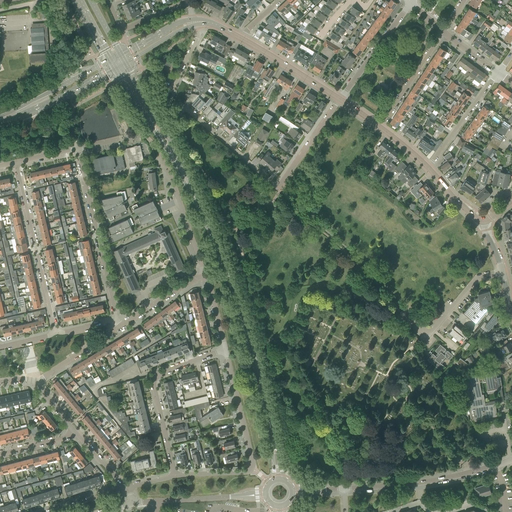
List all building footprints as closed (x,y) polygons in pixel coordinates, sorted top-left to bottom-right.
[(135,8),(134,4),(136,3),(135,1),(135,0),(128,3),(123,5),(126,12),(135,8)] [(213,0),(213,1),(212,1),(211,0),(207,0),(204,5),(218,13),(222,6),(217,3),(218,1),(215,0),(213,0)] [(239,9),(243,3),(239,0),(235,7),(239,9)] [(257,6),(252,0),(247,0),(246,1),(251,7),(253,9),(254,9),(257,6)] [(287,0),(286,0),(283,4),(286,8),(288,10),(291,8),(294,11),(296,9),(287,0)] [(295,4),(297,1),(296,0),(287,0),(296,9),(298,7),(295,4)] [(337,5),(335,3),(330,0),(328,0),(327,2),(323,0),(321,0),(319,2),(322,5),(330,9),(331,7),(334,8),(335,6),(336,7),(337,5)] [(393,8),(381,0),(377,0),(377,4),(389,13),(393,8)] [(397,3),(392,0),(381,0),(393,8),(397,3)] [(279,10),(277,11),(280,14),(285,21),(288,19),(285,15),(289,11),(288,10),(286,8),(283,4),(278,8),(279,10)] [(389,13),(377,4),(377,5),(374,4),(373,10),(374,10),(379,14),(385,19),(389,13)] [(231,9),(228,7),(226,5),(226,6),(223,10),(225,12),(223,15),(229,19),(234,11),(236,8),(233,6),(231,9)] [(332,11),(330,9),(322,5),(320,8),(316,5),(313,8),(317,11),(324,15),(326,13),(328,14),(329,12),(330,13),(332,11)] [(360,11),(360,10),(357,8),(356,9),(352,6),(350,9),(351,9),(350,11),(352,12),(350,15),(356,19),(359,21),(361,18),(358,15),(360,12),(360,11)] [(140,13),(139,10),(138,10),(137,7),(135,8),(126,12),(128,18),(140,13)] [(246,16),(243,15),(246,10),(241,8),(235,18),(237,19),(235,23),(240,26),(246,16)] [(476,13),(473,11),(469,8),(466,14),(473,18),(476,20),(477,19),(474,17),(476,13)] [(327,17),(324,15),(317,11),(315,14),(310,11),(307,14),(312,17),(319,21),(321,19),(323,20),(324,19),(325,19),(327,17)] [(354,22),(356,19),(350,15),(347,12),(345,15),(346,15),(345,17),(347,19),(345,21),(351,25),(355,28),(357,24),(354,22)] [(285,23),(278,15),(276,17),(272,13),(269,17),(276,25),(279,22),(282,25),(285,23)] [(382,24),(385,19),(379,14),(375,19),(382,24)] [(469,24),(473,18),(466,14),(464,16),(465,16),(463,19),(462,19),(469,24)] [(274,27),(276,25),(269,17),(268,18),(268,17),(265,20),(269,24),(265,27),(269,30),(275,33),(277,30),(274,27)] [(322,23),(319,21),(312,17),(310,20),(306,18),(305,19),(304,21),(307,23),(314,28),(316,25),(318,27),(319,25),(320,26),(322,23)] [(348,28),(351,25),(345,21),(341,18),(340,21),(341,21),(340,23),(342,25),(340,27),(346,31),(350,35),(352,31),(348,28)] [(378,29),(382,24),(375,19),(371,24),(378,29)] [(469,24),(462,19),(463,20),(461,23),(460,22),(459,24),(466,29),(469,24)] [(374,34),(378,29),(371,24),(369,27),(366,25),(366,21),(366,20),(366,21),(363,20),(362,26),(363,26),(365,28),(367,29),(374,34)] [(492,24),(486,20),(483,24),(486,26),(489,28),(492,24)] [(47,23),(39,23),(36,23),(36,28),(30,28),(32,53),(30,53),(31,62),(49,61),(47,23)] [(294,28),(286,23),(283,27),(292,32),(294,28)] [(317,30),(314,28),(307,23),(305,27),(301,24),(299,28),(297,30),(303,33),(304,31),(307,33),(309,34),(311,32),(313,33),(314,31),(315,32),(317,30)] [(495,31),(498,27),(494,23),(490,28),(495,31)] [(267,33),(262,30),(264,26),(261,24),(255,33),(255,34),(257,35),(256,36),(261,39),(262,36),(265,37),(267,33)] [(465,29),(466,29),(459,24),(455,30),(463,35),(463,36),(466,38),(470,32),(465,29)] [(343,35),(346,31),(340,27),(336,25),(335,27),(336,28),(335,30),(337,31),(335,34),(341,38),(346,41),(348,38),(343,35)] [(299,40),(303,33),(297,30),(295,29),(294,28),(292,32),(298,35),(296,38),(299,40)] [(370,40),(374,34),(367,29),(363,35),(370,40)] [(511,39),(511,36),(509,34),(504,30),(503,29),(501,33),(502,34),(501,36),(504,39),(509,43),(511,39)] [(275,38),(277,34),(275,33),(269,30),(267,33),(265,37),(264,39),(266,40),(265,41),(270,44),(272,41),(274,43),(277,39),(275,38)] [(339,41),(341,38),(335,34),(332,31),(330,34),(331,34),(330,36),(332,38),(330,41),(341,48),(344,44),(339,41)] [(480,33),(479,34),(477,38),(476,37),(472,43),(478,47),(482,42),(483,40),(480,38),(482,35),(480,33)] [(216,45),(220,38),(214,35),(211,41),(209,40),(207,43),(211,45),(212,43),(216,45)] [(366,45),(370,40),(363,35),(360,40),(366,45)] [(282,50),(286,43),(287,41),(282,37),(280,40),(276,46),(282,50)] [(225,42),(220,38),(216,45),(220,47),(218,50),(226,55),(231,46),(226,44),(225,46),(223,45),(225,42)] [(341,48),(330,41),(326,38),(323,43),(322,44),(322,45),(326,47),(333,51),(336,53),(337,54),(340,50),(341,48)] [(354,43),(350,41),(347,39),(344,44),(346,46),(348,43),(354,47),(352,50),(359,55),(362,50),(356,45),(354,43)] [(362,50),(366,45),(360,40),(356,45),(362,50)] [(486,44),(487,43),(483,40),(482,42),(478,47),(485,51),(488,46),(486,44)] [(292,52),(296,45),(293,43),(293,44),(287,41),(286,43),(282,50),(284,51),(285,52),(286,53),(287,53),(288,52),(291,54),(292,52)] [(300,61),(306,51),(299,47),(301,44),(298,42),(296,45),(292,52),(295,54),(293,57),(300,61)] [(449,53),(451,49),(444,44),(442,44),(436,53),(444,57),(447,59),(450,54),(449,53)] [(496,49),(493,47),(492,49),(491,48),(488,46),(485,51),(491,56),(494,51),(496,49)] [(239,58),(242,51),(236,48),(234,51),(232,50),(229,54),(228,56),(231,57),(233,54),(239,58)] [(497,53),(495,52),(494,51),(491,56),(497,60),(501,55),(500,55),(503,52),(500,50),(498,53),(497,53)] [(226,59),(219,55),(211,51),(209,54),(206,52),(205,54),(201,52),(200,55),(199,55),(198,57),(199,57),(198,58),(201,59),(199,62),(206,66),(208,63),(209,60),(216,63),(217,60),(224,63),(225,63),(226,59)] [(249,55),(242,51),(239,58),(248,63),(249,60),(247,58),(249,55)] [(312,55),(306,51),(300,61),(307,65),(308,62),(311,64),(311,63),(317,53),(314,52),(312,55)] [(317,53),(311,63),(315,65),(313,68),(319,72),(322,68),(325,64),(319,60),(322,56),(317,53)] [(355,58),(351,55),(349,53),(343,60),(344,61),(341,64),(348,69),(351,66),(350,65),(355,58)] [(440,63),(444,57),(436,53),(435,55),(436,55),(434,58),(433,58),(440,63)] [(453,64),(459,55),(456,53),(452,58),(453,58),(450,62),(453,64)] [(464,66),(468,61),(462,57),(456,66),(458,68),(460,66),(463,68),(464,66)] [(436,68),(440,63),(433,58),(434,59),(432,62),(431,61),(429,63),(436,68)] [(249,64),(243,74),(251,79),(253,75),(255,71),(260,74),(263,68),(261,67),(263,63),(261,62),(257,60),(255,64),(254,63),(252,66),(249,64)] [(470,71),(474,66),(468,61),(464,66),(463,68),(467,71),(464,74),(467,76),(469,72),(470,71)] [(439,70),(436,68),(429,63),(428,65),(429,66),(427,69),(426,68),(426,69),(433,73),(435,70),(438,72),(439,70)] [(477,75),(480,70),(474,66),(470,71),(472,73),(473,74),(474,73),(477,75)] [(268,82),(270,78),(275,71),(269,67),(267,70),(265,68),(264,69),(262,73),(254,86),(254,87),(253,89),(256,90),(257,88),(257,89),(264,79),(268,82)] [(337,74),(334,72),(333,75),(331,73),(328,77),(330,79),(330,80),(335,83),(337,80),(339,81),(345,71),(342,68),(337,74)] [(429,79),(433,73),(426,69),(424,72),(422,74),(429,79)] [(484,81),(487,76),(486,75),(480,70),(477,75),(474,79),(477,82),(477,81),(480,83),(482,80),(484,81)] [(207,74),(203,73),(196,71),(194,78),(202,79),(205,80),(207,83),(209,78),(206,77),(207,74)] [(282,84),(286,78),(280,74),(276,81),(277,81),(274,85),(277,87),(279,82),(282,84)] [(432,80),(429,79),(422,74),(421,76),(422,77),(420,80),(419,79),(426,84),(428,86),(432,80)] [(203,93),(207,83),(205,80),(202,79),(194,78),(193,85),(197,85),(195,89),(203,93)] [(292,82),(286,78),(282,84),(285,86),(283,89),(286,90),(288,88),(292,82)] [(422,89),(426,84),(419,79),(418,80),(419,80),(417,83),(415,85),(422,89)] [(234,86),(226,81),(223,86),(232,90),(232,89),(234,90),(235,87),(234,86)] [(452,91),(457,85),(453,81),(448,88),(452,91)] [(266,98),(273,86),(270,84),(266,92),(263,96),(266,98)] [(297,84),(294,89),(293,90),(291,94),(300,100),(303,95),(301,94),(304,89),(297,84)] [(502,93),(505,89),(499,84),(495,90),(493,93),(495,95),(498,91),(498,92),(498,91),(502,93)] [(419,95),(422,89),(415,85),(414,87),(415,87),(413,90),(412,90),(419,95)] [(472,94),(475,90),(469,86),(468,87),(468,88),(466,90),(471,93),(471,94),(472,94)] [(507,98),(511,93),(505,89),(502,93),(504,95),(504,96),(507,98)] [(421,97),(419,95),(412,90),(411,90),(412,91),(410,94),(409,93),(408,95),(415,100),(418,102),(421,97)] [(469,96),(471,94),(471,93),(466,90),(465,92),(464,92),(461,95),(461,94),(459,96),(467,102),(470,96),(469,96)] [(455,93),(453,91),(451,94),(454,96),(456,97),(458,99),(456,102),(463,106),(467,102),(459,96),(455,93)] [(309,92),(306,97),(303,102),(306,104),(308,101),(312,103),(316,97),(309,92)] [(197,106),(202,100),(206,95),(202,93),(201,95),(191,93),(189,100),(193,103),(192,104),(196,107),(197,106)] [(224,105),(230,96),(224,93),(218,102),(219,102),(223,104),(224,105)] [(412,106),(415,100),(408,95),(404,101),(412,106)] [(285,100),(284,100),(283,103),(288,106),(289,103),(292,98),(290,96),(288,98),(287,97),(285,100)] [(203,112),(209,106),(215,100),(211,98),(206,103),(202,100),(197,106),(197,107),(196,108),(199,110),(200,109),(203,112)] [(279,109),(283,103),(284,100),(281,98),(276,107),(279,109)] [(463,106),(456,102),(454,100),(451,105),(452,106),(459,111),(463,106)] [(319,118),(324,110),(323,110),(327,104),(325,103),(325,102),(323,101),(322,101),(319,105),(317,108),(314,111),(317,113),(315,115),(313,118),(312,117),(312,118),(310,120),(315,123),(319,118)] [(410,108),(412,106),(404,101),(405,102),(403,104),(402,104),(401,106),(412,114),(413,114),(415,111),(412,110),(410,108)] [(210,120),(211,118),(216,112),(223,104),(219,102),(213,109),(209,106),(203,112),(207,115),(206,116),(210,120)] [(412,114),(401,106),(399,108),(400,109),(398,112),(397,111),(404,116),(406,114),(409,115),(408,116),(410,117),(412,114)] [(459,111),(452,106),(450,108),(451,109),(449,111),(456,116),(459,111)] [(490,111),(487,109),(483,106),(479,111),(487,116),(489,114),(488,113),(490,111)] [(211,119),(210,120),(213,123),(214,121),(218,125),(218,124),(231,109),(227,107),(220,115),(216,112),(211,118),(211,119)] [(231,109),(218,124),(220,126),(219,128),(223,131),(224,130),(226,131),(225,132),(229,135),(230,134),(231,134),(234,131),(236,128),(228,120),(235,113),(231,109)] [(456,116),(449,111),(447,110),(446,112),(445,113),(443,111),(441,113),(445,116),(452,121),(456,116)] [(401,122),(404,116),(397,111),(397,112),(398,112),(396,115),(395,115),(394,117),(401,122)] [(487,116),(479,111),(476,116),(482,121),(484,118),(485,119),(487,116)] [(274,117),(265,112),(262,119),(270,123),(274,117)] [(452,121),(445,116),(443,118),(444,119),(442,122),(448,126),(452,121)] [(480,123),(482,121),(476,116),(472,121),(480,126),(481,124),(480,123)] [(309,132),(315,123),(305,117),(302,122),(301,124),(300,125),(309,132)] [(397,127),(401,122),(394,117),(392,119),(393,120),(391,123),(390,122),(397,127)] [(435,121),(430,117),(426,125),(430,127),(431,124),(433,125),(435,121)] [(507,130),(510,125),(504,120),(500,126),(502,127),(507,130)] [(480,126),(472,121),(469,126),(475,131),(477,128),(478,129),(480,126)] [(419,135),(422,131),(419,129),(421,127),(419,126),(415,132),(409,128),(404,134),(413,140),(417,134),(419,135)] [(478,133),(475,131),(469,126),(465,131),(472,136),(474,137),(478,133)] [(504,136),(507,130),(502,127),(500,126),(496,131),(499,133),(504,136)] [(249,137),(249,132),(242,133),(241,132),(243,130),(240,128),(237,132),(239,134),(238,134),(239,135),(236,139),(235,140),(241,145),(242,144),(242,145),(243,144),(243,145),(244,144),(245,144),(246,144),(249,138),(248,137),(249,137)] [(294,137),(294,138),(298,141),(302,135),(298,132),(298,131),(294,128),(290,134),(291,135),(293,137),(293,136),(294,137)] [(262,129),(261,130),(255,142),(261,145),(268,132),(262,129)] [(472,136),(465,131),(461,136),(468,141),(470,138),(471,139),(472,136)] [(495,131),(494,132),(492,131),(490,134),(492,135),(494,137),(496,138),(502,141),(504,137),(498,134),(495,131)] [(292,140),(288,137),(284,135),(281,140),(283,142),(280,145),(286,150),(285,150),(290,153),(295,146),(291,143),(292,140)] [(425,135),(421,140),(418,144),(424,148),(428,142),(430,139),(425,135)] [(499,147),(502,141),(496,138),(494,137),(491,142),(490,142),(493,144),(499,147)] [(465,142),(460,138),(456,145),(462,148),(465,142)] [(379,156),(388,145),(384,141),(378,147),(381,149),(377,154),(379,156)] [(490,142),(491,142),(490,141),(487,147),(491,150),(492,148),(497,150),(499,147),(493,144),(490,142)] [(431,144),(430,143),(428,142),(424,148),(430,152),(434,146),(436,143),(433,142),(431,144)] [(143,160),(140,145),(125,148),(129,163),(143,160)] [(388,155),(393,148),(388,145),(379,156),(376,159),(378,161),(381,158),(385,153),(388,155)] [(464,151),(472,155),(475,149),(467,145),(464,151)] [(487,156),(491,150),(487,147),(483,153),(487,156)] [(393,165),(391,163),(394,159),(397,161),(400,157),(397,155),(399,153),(393,148),(388,155),(389,156),(385,161),(389,164),(387,166),(390,169),(387,173),(390,175),(397,167),(394,164),(393,165)] [(491,150),(487,156),(491,158),(497,150),(492,148),(491,150)] [(366,157),(364,159),(365,159),(368,161),(374,153),(372,152),(370,151),(366,157)] [(257,159),(256,160),(261,164),(262,163),(265,166),(272,158),(269,156),(271,154),(268,152),(264,156),(261,154),(257,159)] [(454,158),(452,156),(450,152),(444,156),(446,160),(443,162),(444,163),(440,165),(444,171),(451,166),(449,162),(454,158)] [(125,169),(121,153),(113,155),(113,154),(92,159),(95,171),(97,171),(98,175),(125,169)] [(272,158),(265,166),(271,171),(274,168),(276,170),(277,169),(281,163),(278,160),(277,159),(275,161),(272,158)] [(412,170),(413,169),(409,165),(406,167),(405,166),(405,165),(402,161),(395,169),(398,173),(400,171),(402,173),(398,178),(401,181),(412,170)] [(480,167),(481,166),(477,162),(473,167),(479,171),(481,168),(480,167)] [(70,164),(63,165),(65,172),(69,171),(69,175),(73,174),(72,170),(71,170),(70,164)] [(65,172),(63,165),(57,167),(58,173),(65,172)] [(487,170),(481,166),(480,167),(481,168),(479,171),(480,172),(477,182),(475,189),(477,190),(479,188),(481,188),(482,190),(485,188),(490,172),(487,171),(487,170)] [(58,173),(57,167),(50,169),(52,175),(58,173)] [(461,176),(458,172),(460,171),(458,168),(453,171),(449,175),(450,176),(448,177),(450,179),(450,180),(451,181),(452,182),(456,179),(457,180),(459,179),(459,178),(458,178),(459,177),(461,176)] [(52,175),(50,169),(44,170),(45,177),(52,175)] [(148,172),(149,176),(146,176),(147,181),(149,181),(156,180),(155,172),(154,172),(154,169),(149,169),(150,172),(148,172)] [(501,170),(500,170),(497,169),(495,176),(494,175),(493,180),(492,185),(491,185),(497,186),(497,184),(502,185),(501,187),(505,188),(505,186),(507,187),(507,185),(508,186),(509,182),(508,181),(510,174),(500,172),(501,170)] [(45,177),(44,170),(37,172),(39,178),(45,177)] [(416,174),(412,170),(401,181),(403,183),(407,180),(409,182),(407,184),(411,187),(418,180),(415,177),(415,178),(413,176),(416,174)] [(40,186),(40,184),(39,178),(37,172),(30,173),(31,175),(28,176),(30,182),(32,181),(32,180),(35,179),(36,184),(30,186),(31,189),(40,186)] [(14,184),(12,184),(11,183),(10,184),(9,178),(2,180),(3,186),(7,185),(7,187),(10,187),(10,190),(8,191),(5,192),(5,195),(14,193),(13,188),(15,187),(14,184)] [(466,180),(463,184),(460,188),(461,189),(462,188),(470,194),(475,187),(466,180)] [(76,189),(75,182),(68,183),(69,186),(66,187),(67,191),(76,189)] [(56,193),(58,193),(63,192),(61,183),(54,185),(56,193)] [(423,193),(430,188),(426,183),(421,187),(419,185),(412,190),(417,196),(422,191),(423,193)] [(32,190),(33,192),(32,192),(34,199),(43,196),(41,188),(32,190)] [(434,192),(430,188),(423,193),(425,195),(423,197),(422,196),(418,200),(422,204),(426,200),(425,199),(427,198),(430,200),(434,196),(432,194),(434,192)] [(491,194),(485,188),(482,190),(481,188),(479,188),(477,190),(479,193),(475,196),(481,203),(491,194)] [(78,195),(76,189),(67,191),(68,197),(71,197),(78,195)] [(122,203),(122,201),(124,201),(122,195),(121,191),(117,192),(117,196),(102,199),(103,206),(104,207),(105,210),(104,211),(105,210),(108,217),(110,220),(114,219),(113,215),(127,209),(124,203),(123,204),(122,203),(127,201),(127,200),(122,203)] [(13,195),(3,197),(4,202),(5,201),(6,206),(10,205),(16,204),(15,197),(13,197),(13,195)] [(79,202),(78,195),(71,197),(73,203),(79,202)] [(45,203),(43,196),(34,199),(35,205),(45,203)] [(436,197),(430,201),(431,204),(433,208),(429,210),(431,213),(438,209),(438,208),(442,206),(436,197)] [(134,209),(136,215),(138,214),(140,217),(135,219),(140,217),(140,218),(139,219),(142,225),(156,218),(157,221),(161,220),(160,216),(157,209),(158,209),(157,209),(156,207),(155,206),(156,206),(153,201),(138,207),(137,204),(132,206),(134,209)] [(81,208),(79,202),(73,203),(74,210),(81,208)] [(45,206),(46,206),(45,203),(35,205),(37,212),(43,210),(42,207),(45,206)] [(18,210),(16,204),(10,205),(11,208),(9,209),(10,212),(11,212),(18,210)] [(445,208),(443,206),(441,208),(437,212),(440,215),(445,208)] [(81,208),(74,210),(70,211),(71,214),(75,213),(76,216),(82,215),(81,208)] [(19,217),(18,210),(11,212),(10,212),(10,215),(9,215),(9,219),(10,219),(13,218),(19,217)] [(47,214),(46,210),(43,210),(37,212),(38,218),(46,216),(45,214),(47,214)] [(511,230),(511,223),(511,221),(511,216),(510,215),(511,214),(509,213),(501,219),(503,232),(504,232),(504,231),(511,230)] [(84,221),(82,215),(76,216),(77,223),(84,221)] [(46,223),(45,220),(47,220),(46,216),(38,218),(40,225),(46,223)] [(19,217),(13,218),(10,219),(11,225),(12,225),(21,223),(19,217)] [(109,227),(110,231),(109,231),(110,235),(111,240),(112,239),(111,237),(113,237),(115,240),(133,232),(131,227),(130,226),(131,225),(130,226),(130,224),(128,219),(109,227)] [(84,221),(77,223),(74,224),(76,230),(79,229),(86,228),(84,221)] [(22,226),(21,226),(21,223),(12,225),(13,232),(16,231),(22,230),(22,229),(23,229),(22,226)] [(48,230),(46,223),(40,225),(41,231),(48,230)] [(125,255),(159,240),(162,239),(176,272),(184,268),(168,232),(166,233),(165,231),(163,231),(161,226),(154,229),(156,232),(114,251),(132,293),(141,289),(125,255)] [(87,235),(86,228),(79,229),(76,230),(78,237),(87,235)] [(24,236),(22,230),(16,231),(13,232),(15,238),(17,238),(24,236)] [(49,230),(48,230),(41,231),(43,238),(51,236),(49,230)] [(25,243),(25,240),(24,236),(17,238),(15,238),(16,245),(19,244),(25,243)] [(50,240),(51,240),(52,240),(51,236),(43,238),(44,245),(51,243),(50,240)] [(90,247),(88,240),(82,241),(82,242),(78,243),(79,246),(83,245),(83,248),(90,247)] [(27,249),(25,243),(19,244),(16,245),(18,252),(27,249)] [(9,250),(8,247),(5,247),(7,255),(14,254),(13,250),(9,250)] [(91,253),(90,247),(83,248),(80,249),(82,256),(83,255),(85,255),(91,253)] [(52,248),(50,249),(45,250),(47,257),(53,255),(52,248)] [(28,253),(23,254),(21,255),(23,262),(29,260),(28,253)] [(82,256),(79,256),(81,263),(84,262),(93,260),(91,253),(85,255),(83,255),(82,256)] [(59,261),(58,258),(54,259),(53,255),(47,257),(49,263),(55,262),(58,261),(59,261)] [(31,267),(29,260),(23,262),(21,262),(21,265),(19,266),(20,269),(21,269),(31,267)] [(94,266),(93,260),(84,262),(86,268),(94,266)] [(58,261),(55,262),(49,263),(50,270),(57,268),(59,268),(58,261)] [(94,266),(86,268),(85,268),(87,275),(96,273),(94,266)] [(32,273),(31,267),(21,269),(21,272),(25,271),(26,275),(32,273)] [(59,268),(57,268),(50,270),(52,276),(61,274),(59,268)] [(34,280),(32,273),(26,275),(23,275),(24,279),(24,282),(27,281),(34,280)] [(96,273),(87,275),(89,281),(91,281),(97,279),(97,277),(98,277),(97,273),(96,273)] [(60,281),(59,278),(62,277),(61,274),(52,276),(53,283),(60,281)] [(99,286),(97,279),(91,281),(89,281),(84,283),(84,284),(89,283),(90,288),(93,287),(99,286)] [(35,286),(34,280),(27,281),(24,282),(25,285),(28,284),(29,288),(35,286)] [(63,281),(60,281),(53,283),(55,289),(61,288),(64,287),(63,284),(64,284),(63,281)] [(30,291),(26,292),(27,295),(30,294),(37,293),(35,286),(29,288),(30,291)] [(101,293),(99,286),(93,287),(90,288),(89,289),(90,295),(94,294),(101,293)] [(63,294),(62,291),(66,290),(65,287),(64,287),(61,288),(55,289),(56,296),(63,294)] [(83,295),(81,290),(79,291),(81,299),(87,298),(86,295),(83,295)] [(200,291),(190,293),(192,300),(200,298),(201,298),(200,291)] [(463,313),(476,324),(488,309),(487,305),(490,304),(490,303),(491,301),(492,301),(489,291),(477,294),(478,298),(475,299),(463,313)] [(38,299),(37,293),(30,294),(32,301),(38,299)] [(66,294),(63,294),(56,296),(58,303),(67,301),(66,294)] [(201,304),(200,298),(192,300),(193,306),(201,304)] [(40,306),(38,299),(32,301),(29,301),(30,306),(28,307),(29,310),(37,308),(36,307),(40,306)] [(89,308),(88,302),(88,299),(85,300),(86,305),(86,307),(83,308),(84,316),(91,314),(89,308)] [(173,309),(181,304),(179,301),(176,302),(175,301),(170,305),(173,309)] [(104,311),(103,305),(102,303),(96,305),(96,306),(97,313),(104,311)] [(203,311),(201,304),(193,306),(195,312),(203,311)] [(175,318),(170,312),(173,309),(170,305),(165,309),(168,313),(173,319),(175,318)] [(84,316),(83,308),(82,306),(76,308),(76,311),(78,317),(84,316)] [(76,311),(76,308),(72,308),(73,311),(70,312),(71,319),(78,317),(76,311)] [(168,313),(165,309),(160,312),(163,317),(165,320),(168,317),(170,321),(173,319),(168,313)] [(204,317),(203,311),(195,312),(196,319),(204,317)] [(71,319),(70,312),(63,314),(63,312),(60,313),(61,318),(64,318),(65,320),(71,319)] [(164,325),(160,319),(163,317),(160,312),(154,316),(158,321),(162,327),(164,325)] [(487,332),(496,321),(497,320),(497,319),(497,318),(497,317),(495,312),(492,316),(487,323),(485,321),(480,327),(487,332)] [(31,322),(30,315),(29,313),(26,313),(28,323),(30,329),(36,328),(35,321),(31,322)] [(42,320),(43,320),(42,316),(38,317),(39,320),(35,321),(36,328),(43,326),(42,323),(42,320)] [(158,321),(154,316),(149,320),(152,325),(155,322),(160,328),(162,327),(158,321)] [(206,323),(204,317),(196,319),(198,325),(206,323)] [(154,326),(152,325),(149,320),(144,324),(145,325),(143,327),(146,332),(154,326)] [(179,328),(175,330),(176,332),(176,333),(187,329),(186,326),(186,324),(186,323),(179,328)] [(207,329),(206,323),(198,325),(199,331),(207,329)] [(12,324),(8,325),(9,328),(11,335),(17,334),(15,326),(13,327),(12,324)] [(23,331),(22,324),(15,326),(17,334),(24,332),(23,331)] [(455,325),(452,328),(449,332),(455,337),(453,339),(451,338),(462,348),(467,341),(464,339),(468,335),(455,325)] [(11,335),(9,328),(5,328),(5,326),(0,326),(0,328),(0,330),(2,330),(4,337),(11,335)] [(144,333),(143,331),(141,328),(139,329),(138,328),(132,331),(135,336),(141,333),(142,334),(144,333)] [(207,329),(199,331),(200,335),(201,338),(209,336),(207,329)] [(496,333),(495,334),(494,333),(490,335),(491,336),(488,338),(490,341),(495,338),(497,341),(506,336),(503,330),(497,334),(496,333)] [(127,335),(130,340),(135,336),(132,331),(127,335)] [(130,340),(127,335),(121,338),(125,345),(126,346),(129,344),(134,352),(137,351),(133,345),(131,342),(130,340)] [(211,342),(209,336),(201,338),(203,344),(211,342)] [(124,351),(122,347),(125,345),(121,338),(116,341),(118,346),(120,349),(122,352),(126,358),(128,356),(125,351),(124,351)] [(147,338),(139,343),(142,348),(145,346),(150,343),(149,341),(147,338)] [(186,339),(180,342),(181,344),(184,353),(190,351),(190,350),(192,350),(191,345),(190,341),(187,342),(186,339)] [(508,343),(506,339),(498,345),(501,351),(503,349),(505,353),(511,348),(511,346),(511,344),(510,344),(509,343),(508,343)] [(118,346),(116,341),(110,345),(113,349),(118,346)] [(181,344),(180,341),(179,341),(173,343),(175,347),(178,355),(184,353),(181,344)] [(445,349),(444,347),(440,344),(435,350),(437,353),(435,355),(432,353),(427,359),(440,370),(444,366),(441,363),(446,357),(449,360),(453,355),(447,350),(446,351),(444,350),(445,349)] [(116,362),(111,353),(114,351),(113,349),(110,345),(104,348),(107,353),(109,355),(114,363),(116,362)] [(178,355),(175,347),(169,349),(172,358),(178,355)] [(107,353),(104,348),(99,351),(102,356),(107,353)] [(166,360),(163,351),(162,349),(156,352),(157,354),(160,362),(166,360)] [(172,358),(169,349),(163,351),(166,360),(172,358)] [(93,354),(96,359),(102,356),(99,351),(93,354)] [(96,359),(93,354),(88,358),(91,363),(94,361),(96,364),(98,367),(100,365),(98,362),(96,359)] [(160,362),(157,354),(151,356),(154,365),(160,362)] [(470,355),(467,358),(471,365),(475,362),(470,355)] [(154,365),(151,356),(145,358),(148,367),(154,365)] [(91,371),(87,365),(91,363),(88,358),(82,361),(89,372),(91,371)] [(148,367),(145,358),(139,361),(139,359),(136,361),(138,367),(141,366),(142,370),(148,367)] [(461,367),(465,370),(469,367),(466,364),(467,363),(460,358),(457,362),(462,366),(461,367)] [(82,361),(77,364),(80,369),(81,372),(85,370),(87,374),(89,372),(82,361)] [(216,363),(207,366),(209,372),(217,370),(216,363)] [(81,372),(80,369),(77,364),(71,368),(72,369),(70,371),(72,374),(74,377),(81,372)] [(219,376),(217,370),(209,372),(210,378),(219,376)] [(502,387),(500,376),(497,377),(495,370),(481,372),(481,375),(478,375),(480,382),(482,381),(482,382),(486,381),(487,390),(498,388),(498,387),(502,387)] [(195,372),(188,374),(190,383),(192,391),(195,390),(193,382),(197,382),(196,381),(198,381),(197,376),(196,376),(195,372)] [(182,379),(181,380),(182,384),(184,384),(184,385),(185,385),(185,384),(188,384),(189,388),(190,391),(192,391),(190,383),(188,374),(181,376),(182,379)] [(480,394),(478,383),(480,382),(478,375),(475,375),(476,376),(461,379),(461,378),(462,385),(466,405),(465,405),(466,408),(484,405),(482,398),(484,398),(484,399),(484,398),(483,394),(480,394)] [(80,385),(83,383),(87,381),(84,376),(80,379),(81,380),(77,382),(80,385)] [(220,383),(219,376),(210,378),(212,385),(220,383)] [(62,385),(59,382),(56,378),(52,381),(54,383),(53,384),(57,389),(62,385)] [(96,384),(94,381),(93,379),(87,381),(90,387),(96,384)] [(137,381),(137,379),(126,381),(128,390),(140,387),(138,380),(137,381)] [(163,383),(165,389),(173,387),(172,381),(163,383)] [(222,389),(220,383),(212,385),(213,391),(222,389)] [(66,390),(62,385),(57,389),(61,394),(66,390)] [(142,393),(140,387),(128,390),(129,396),(132,395),(142,393)] [(175,394),(173,387),(165,389),(166,396),(175,394)] [(103,388),(101,389),(101,388),(98,391),(99,397),(106,396),(105,393),(104,393),(103,388)] [(91,394),(87,389),(83,393),(84,392),(85,394),(84,395),(86,398),(91,394)] [(223,395),(222,389),(213,391),(215,397),(223,395)] [(70,395),(66,390),(61,394),(65,399),(70,395)] [(28,391),(22,392),(24,403),(31,401),(28,391)] [(24,403),(22,392),(16,394),(18,404),(24,403)] [(70,404),(79,396),(78,394),(75,396),(72,393),(70,395),(65,399),(70,404)] [(143,399),(142,393),(132,395),(134,402),(143,399)] [(18,404),(16,394),(10,395),(12,406),(18,404)] [(176,400),(175,394),(166,396),(168,402),(176,400)] [(12,406),(10,395),(3,396),(6,407),(12,406)] [(81,398),(79,396),(70,404),(74,409),(78,405),(80,404),(77,401),(81,398)] [(143,399),(134,402),(130,402),(130,405),(131,405),(132,409),(133,408),(145,406),(143,399)] [(178,406),(176,400),(168,402),(170,408),(178,406)] [(194,405),(193,405),(196,416),(198,420),(199,420),(203,427),(212,421),(223,414),(218,406),(207,413),(208,413),(207,414),(202,417),(200,409),(210,405),(209,401),(206,402),(203,402),(200,403),(197,404),(194,405)] [(104,409),(99,402),(96,404),(102,411),(104,409)] [(497,416),(495,403),(484,405),(466,408),(467,415),(473,414),(474,420),(497,416)] [(84,408),(82,409),(78,405),(74,409),(78,414),(79,413),(81,415),(86,411),(84,408)] [(146,412),(145,406),(133,408),(134,415),(137,414),(146,412)] [(186,412),(185,409),(185,407),(183,408),(179,409),(174,410),(176,415),(170,416),(171,422),(180,420),(182,420),(181,416),(183,416),(182,413),(186,412)] [(48,416),(44,411),(38,415),(43,420),(48,416)] [(148,418),(146,412),(137,414),(138,420),(148,418)] [(91,420),(85,413),(82,416),(83,418),(82,419),(86,424),(91,420)] [(52,421),(48,416),(43,420),(47,425),(52,421)] [(128,416),(126,417),(122,418),(118,419),(122,424),(122,425),(128,423),(127,421),(129,421),(128,416)] [(149,424),(148,418),(138,420),(140,426),(149,424)] [(95,425),(101,421),(99,419),(96,421),(95,420),(93,422),(91,420),(86,424),(91,429),(95,425)] [(188,419),(182,420),(180,420),(181,424),(172,426),(174,432),(183,430),(184,430),(183,426),(186,426),(185,423),(189,422),(188,419)] [(57,426),(52,421),(47,425),(51,430),(57,426)] [(95,425),(91,429),(93,431),(92,432),(94,434),(95,434),(99,430),(101,428),(102,428),(100,425),(102,423),(101,421),(95,425)] [(151,431),(149,424),(140,426),(140,427),(137,427),(138,431),(141,430),(141,433),(151,431)] [(219,427),(214,428),(212,428),(213,432),(215,432),(216,438),(220,437),(224,436),(231,434),(229,428),(220,430),(219,427)] [(29,436),(28,431),(27,428),(21,429),(23,438),(29,436)] [(131,432),(130,429),(124,431),(130,438),(135,436),(134,431),(131,432)] [(188,429),(184,430),(183,430),(184,434),(174,436),(176,442),(183,440),(183,441),(187,440),(186,436),(188,435),(187,433),(189,432),(188,429)] [(103,435),(101,433),(99,430),(95,434),(99,439),(103,435)] [(108,440),(103,435),(99,439),(103,444),(108,440)] [(224,439),(219,441),(216,441),(217,445),(221,444),(222,447),(224,446),(225,450),(229,449),(235,447),(234,441),(225,443),(224,439)] [(112,445),(108,440),(103,444),(107,449),(112,445)] [(203,458),(202,453),(199,443),(196,444),(197,446),(196,447),(197,450),(195,451),(195,453),(191,454),(192,458),(193,458),(194,464),(201,463),(200,459),(203,458)] [(116,450),(112,445),(107,449),(111,454),(116,450)] [(211,453),(214,452),(213,445),(209,446),(210,448),(203,450),(204,454),(205,457),(207,464),(213,462),(211,453)] [(182,454),(175,456),(176,461),(177,460),(180,460),(182,465),(183,465),(184,465),(184,464),(188,463),(187,459),(186,458),(190,457),(190,456),(187,446),(184,447),(184,449),(181,450),(182,452),(182,454)] [(73,457),(79,452),(74,447),(69,452),(72,455),(68,457),(66,458),(65,455),(62,456),(63,460),(63,462),(70,460),(73,457)] [(122,457),(116,450),(111,454),(116,459),(117,458),(119,460),(122,457)] [(153,450),(148,451),(150,457),(142,459),(142,458),(130,461),(132,471),(136,470),(137,472),(142,471),(141,467),(144,467),(144,468),(152,466),(153,468),(157,467),(153,450)] [(57,451),(51,453),(53,460),(59,458),(57,451)] [(83,457),(79,452),(73,457),(77,462),(83,457)] [(225,457),(225,460),(227,459),(228,463),(232,462),(238,460),(237,454),(230,455),(229,452),(220,454),(221,458),(225,457)] [(53,460),(51,453),(45,455),(46,462),(53,460)] [(46,462),(45,455),(38,456),(40,463),(44,462),(45,464),(47,464),(46,462)] [(40,463),(38,456),(32,458),(34,465),(35,468),(39,467),(39,466),(41,465),(40,463)] [(77,462),(76,463),(80,468),(83,465),(87,462),(83,457),(77,462)] [(34,465),(32,458),(26,460),(28,467),(28,469),(32,468),(32,471),(35,470),(35,468),(34,465)] [(28,467),(26,460),(20,461),(21,468),(25,467),(26,469),(28,469),(28,467)] [(21,468),(20,461),(13,463),(15,470),(21,468)] [(15,470),(13,463),(7,464),(9,471),(15,470)] [(94,468),(89,463),(86,467),(90,472),(94,468)] [(9,471),(7,464),(1,466),(3,473),(9,471)] [(98,475),(95,476),(96,477),(93,478),(95,486),(101,484),(98,475)] [(95,486),(93,478),(89,479),(89,478),(87,479),(89,488),(95,486)] [(89,488),(87,479),(84,480),(84,481),(81,482),(84,490),(89,488)] [(78,492),(75,482),(72,483),(73,484),(70,485),(72,494),(78,492)] [(84,490),(81,482),(78,483),(78,482),(75,482),(78,492),(84,490)] [(491,493),(490,489),(488,484),(475,488),(478,498),(491,493)] [(72,494),(70,485),(67,486),(66,485),(64,486),(66,495),(72,494)] [(60,497),(58,492),(57,488),(54,488),(54,489),(51,490),(54,499),(60,497)] [(54,499),(51,490),(48,491),(48,490),(45,491),(48,501),(54,499)] [(48,501),(45,491),(42,492),(43,493),(40,494),(42,502),(48,501)] [(42,502),(40,494),(37,495),(36,494),(34,495),(37,504),(42,502)] [(37,504),(34,495),(31,496),(31,497),(28,498),(31,506),(37,504)] [(31,506),(28,498),(25,499),(25,498),(22,499),(25,508),(31,506)] [(14,511),(18,511),(17,506),(15,502),(12,502),(13,503),(9,504),(11,511),(14,511)]
